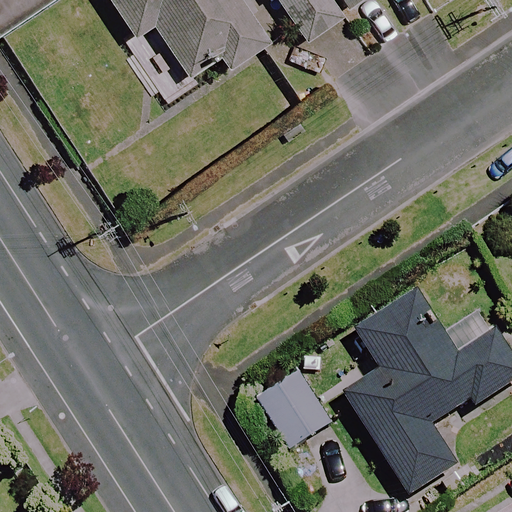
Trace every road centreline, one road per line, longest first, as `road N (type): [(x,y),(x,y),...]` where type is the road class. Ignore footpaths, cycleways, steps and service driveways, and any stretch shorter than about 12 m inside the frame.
road 1 (residential): [(83,371),(511,82)]
road 2 (tertiary): [(83,371),(174,511)]
road 3 (tertiary): [(0,240),(83,371)]
